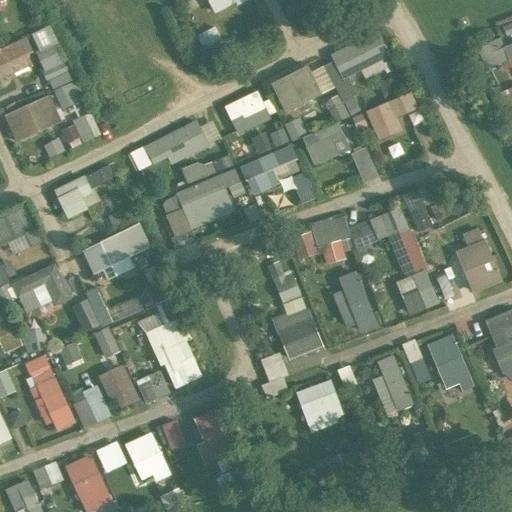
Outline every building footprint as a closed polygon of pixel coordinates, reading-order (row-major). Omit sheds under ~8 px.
[(246,0),(208,0),(216,13),(236,2),(237,5),(246,0)] [(227,51),(214,27),(198,36),(210,59),(227,51)] [(390,56),(378,32),(332,55),(335,61),(344,79),(348,77),(390,56)] [(500,37),(477,46),(488,77),(511,67),(504,48),(500,37)] [(33,53),(26,39),(0,50),(0,79),(31,66),(27,56),(33,53)] [(36,52),(45,71),(61,63),(52,44),(36,52)] [(344,79),(335,61),(324,67),(335,88),(342,102),(357,95),(348,77),(344,79)] [(47,81),(67,71),(63,62),(61,63),(45,71),(43,72),(47,81)] [(311,73),(308,66),(271,84),(285,113),(322,95),(311,73)] [(311,73),(322,95),(335,88),(324,67),(311,73)] [(68,73),(49,81),(53,89),(71,81),(68,73)] [(395,90),(391,79),(380,83),(384,94),(395,90)] [(84,101),(76,82),(53,92),(61,111),(84,101)] [(266,109),(258,91),(225,107),(237,134),(248,129),(243,120),(266,109)] [(417,110),(410,93),(366,112),(378,141),(402,131),(397,118),(417,110)] [(61,122),(49,96),(5,116),(17,142),(61,122)] [(348,117),(338,96),(325,103),(335,123),(348,117)] [(360,111),(354,98),(344,103),(351,116),(360,111)] [(100,135),(90,114),(74,121),(84,143),(100,135)] [(367,126),(362,114),(352,118),(358,130),(367,126)] [(307,135),(299,119),(286,124),(293,141),(307,135)] [(212,120),(199,127),(209,145),(221,139),(212,120)] [(199,127),(196,121),(145,147),(154,164),(168,156),(172,164),(209,145),(199,127)] [(339,123),(303,138),(314,164),(349,150),(339,123)] [(71,148),(82,143),(74,126),(63,131),(71,148)] [(283,129),(271,134),(276,147),(288,142),(283,129)] [(272,151),(265,134),(251,139),(258,156),(272,151)] [(298,159),(291,145),(240,167),(246,181),(247,181),(253,194),(279,183),(273,170),(298,159)] [(366,149),(352,155),(363,182),(377,176),(366,149)] [(211,179),(235,169),(229,155),(205,164),(211,179)] [(211,179),(205,164),(203,165),(197,163),(182,169),(189,188),(211,179)] [(84,176),(54,191),(68,219),(88,209),(82,198),(93,193),(90,189),(118,175),(112,164),(85,177),(84,176)] [(240,182),(235,169),(211,179),(189,188),(176,194),(177,195),(183,208),(191,229),(235,211),(225,188),(229,187),(240,182)] [(245,193),(240,182),(229,187),(233,197),(245,193)] [(418,190),(425,206),(437,200),(431,184),(418,190)] [(418,190),(402,196),(417,231),(432,225),(425,206),(418,190)] [(167,215),(183,208),(177,195),(161,202),(167,215)] [(37,229),(26,205),(0,216),(0,245),(8,242),(14,256),(42,244),(36,229),(37,229)] [(259,218),(254,205),(245,208),(250,221),(259,218)] [(175,236),(191,229),(183,208),(167,215),(175,236)] [(408,228),(399,208),(348,229),(356,249),(368,245),(387,237),(408,228)] [(121,211),(108,216),(113,229),(126,223),(121,211)] [(341,241),(350,238),(344,216),(311,224),(316,247),(322,245),(341,241)] [(133,267),(129,258),(151,247),(139,224),(82,252),(93,275),(102,270),(107,280),(133,267)] [(408,228),(387,237),(403,275),(423,267),(408,228)] [(469,247),(483,241),(478,228),(463,234),(469,247)] [(175,248),(190,243),(186,233),(171,239),(175,248)] [(311,233),(293,238),(299,259),(318,253),(311,233)] [(345,258),(341,241),(322,245),(326,263),(345,258)] [(501,281),(485,241),(483,241),(469,247),(456,252),(472,293),(501,281)] [(201,258),(196,242),(173,251),(179,266),(201,258)] [(371,254),(368,245),(356,249),(360,258),(371,254)] [(1,266),(7,279),(15,275),(9,262),(1,266)] [(1,266),(1,264),(0,264),(0,285),(9,281),(7,279),(1,266)] [(55,265),(12,285),(17,295),(44,283),(53,300),(55,305),(71,298),(55,265)] [(292,271),(274,278),(284,303),(302,296),(292,271)] [(439,304),(425,271),(396,283),(410,316),(439,304)] [(377,327),(356,272),(339,278),(344,291),(333,295),(346,328),(357,324),(361,334),(377,327)] [(163,281),(149,287),(156,303),(170,297),(163,281)] [(53,300),(44,283),(17,295),(26,313),(53,300)] [(87,294),(102,328),(113,323),(108,310),(98,289),(87,294)] [(182,318),(183,321),(186,320),(176,297),(156,306),(159,313),(164,325),(182,318)] [(135,298),(108,310),(113,323),(140,311),(135,298)] [(98,325),(87,300),(72,307),(84,332),(98,325)] [(286,314),(273,319),(290,360),(323,347),(308,310),(287,318),(286,314)] [(511,311),(511,310),(485,321),(497,350),(494,351),(504,374),(511,380),(511,311)] [(164,325),(159,313),(137,323),(146,334),(164,325)] [(22,345),(9,317),(0,321),(0,343),(5,354),(22,345)] [(161,366),(164,364),(175,389),(202,377),(185,341),(191,338),(183,321),(182,318),(164,325),(146,334),(161,366)] [(46,349),(43,328),(28,331),(32,351),(46,349)] [(120,352),(108,328),(95,335),(107,358),(120,352)] [(473,386),(452,335),(428,345),(446,389),(459,383),(462,391),(473,386)] [(423,359),(414,340),(401,345),(410,364),(423,359)] [(80,359),(74,344),(60,349),(66,364),(80,359)] [(287,375),(279,354),(261,361),(270,382),(282,377),(287,375)] [(38,385),(55,378),(45,355),(28,363),(38,385)] [(413,404),(393,356),(378,362),(383,375),(392,396),(398,410),(413,404)] [(138,399),(122,366),(100,377),(116,409),(138,399)] [(349,366),(338,370),(345,389),(356,384),(349,366)] [(169,394),(159,372),(137,382),(147,404),(169,394)] [(381,400),(392,396),(383,375),(372,380),(381,400)] [(288,391),(282,377),(270,382),(261,385),(267,399),(288,391)] [(75,422),(55,378),(38,385),(54,422),(58,430),(75,422)] [(330,381),(297,393),(311,432),(344,421),(330,381)] [(47,425),(54,422),(38,385),(30,389),(47,425)] [(96,421),(86,399),(74,405),(84,427),(96,421)] [(206,465),(234,452),(216,410),(195,420),(204,442),(197,445),(206,465)] [(0,443),(11,438),(0,414),(0,443)] [(186,444),(177,421),(161,427),(170,450),(186,444)] [(434,439),(429,428),(413,435),(416,442),(409,445),(417,464),(436,457),(429,441),(434,439)] [(171,473),(152,433),(126,445),(142,480),(154,474),(157,480),(171,473)] [(484,455),(476,433),(442,446),(450,467),(484,455)] [(347,453),(316,465),(322,480),(353,468),(347,453)] [(112,502),(91,455),(66,466),(87,511),(89,511),(91,511),(112,502)] [(63,480),(55,462),(35,471),(42,489),(63,480)] [(222,493),(242,487),(237,471),(217,477),(222,493)] [(42,511),(27,480),(4,491),(13,511),(42,511)] [(185,506),(177,489),(165,495),(173,511),(185,506)] [(121,511),(116,500),(112,502),(91,511),(121,511)]
